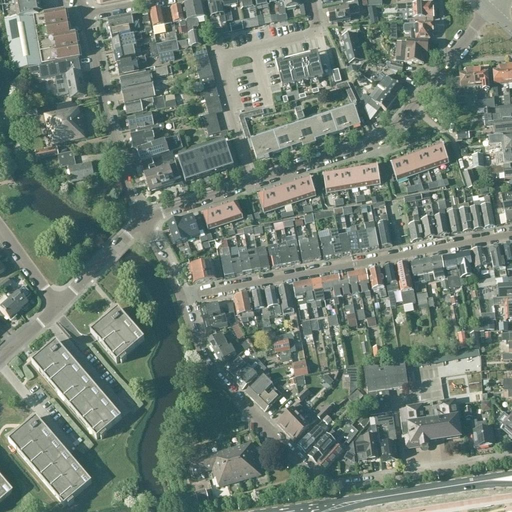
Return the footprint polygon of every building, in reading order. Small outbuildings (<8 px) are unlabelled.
[(5,22),(42,16),(41,13),(44,13),(42,0),(4,0),(6,8),(3,8),(5,22)] [(216,18),(220,18),(221,26),(227,24),(226,17),(222,0),(218,0),(207,2),(211,19),(216,18)] [(236,0),(222,0),(226,17),(227,23),(232,22),(230,9),(238,7),(236,0)] [(255,12),(253,4),(252,0),(238,0),(241,12),(249,10),(250,13),(255,12)] [(284,0),(285,4),(284,4),(285,11),(300,8),(299,1),(297,2),(296,0),(284,0)] [(360,14),(358,2),(343,5),(344,10),(328,13),(331,25),(351,21),(350,16),(360,14)] [(203,3),(183,7),(188,34),(194,33),(193,29),(199,28),(197,21),(206,19),(203,3)] [(413,8),(413,5),(400,6),(400,12),(406,12),(407,23),(414,22),(414,23),(433,22),(433,13),(432,13),(431,8),(413,8)] [(173,10),(171,10),(174,25),(180,24),(181,29),(186,28),(182,8),(177,9),(176,8),(173,8),(173,10)] [(169,9),(150,13),(153,29),(172,25),(169,9)] [(63,12),(42,16),(5,22),(14,73),(30,69),(43,67),(38,41),(69,36),(65,11),(63,12)] [(260,14),(254,16),(256,23),(263,21),(260,14)] [(108,21),(110,31),(133,26),(131,17),(108,21)] [(110,31),(112,41),(133,37),(132,31),(134,31),(133,26),(110,31)] [(411,43),(430,42),(430,34),(433,34),(432,26),(405,27),(403,29),(404,34),(405,36),(411,35),(411,43)] [(191,49),(201,47),(199,34),(189,36),(191,49)] [(43,67),(73,61),(80,59),(75,35),(69,36),(38,41),(43,67)] [(353,35),(344,38),(351,64),(360,62),(357,50),(359,50),(357,41),(355,41),(353,35)] [(114,53),(134,49),(136,48),(135,43),(142,41),(140,36),(134,38),(133,37),(112,41),(114,53)] [(177,42),(157,46),(159,56),(179,52),(177,42)] [(428,46),(397,43),(396,63),(423,65),(424,58),(427,59),(428,46)] [(116,63),(117,65),(142,60),(141,54),(135,55),(134,49),(114,53),(115,57),(113,57),(114,63),(116,63)] [(195,62),(208,59),(207,53),(193,56),(195,62)] [(173,54),(160,57),(161,65),(175,62),(173,54)] [(310,55),(283,62),(276,64),(276,65),(283,63),(284,65),(277,67),(282,89),(323,79),(318,57),(311,58),(310,56),(317,54),(310,55)] [(145,59),(142,60),(117,65),(119,77),(138,73),(137,66),(146,64),(145,59)] [(210,65),(208,59),(195,62),(196,69),(210,65)] [(42,81),(55,79),(81,74),(79,61),(73,62),(73,61),(43,67),(30,69),(32,76),(41,74),(42,81)] [(386,68),(387,68),(390,70),(389,71),(402,74),(404,68),(391,64),(387,63),(386,68)] [(196,69),(198,75),(212,72),(210,65),(196,69)] [(355,67),(347,70),(352,81),(357,73),(355,67)] [(166,69),(155,71),(156,79),(168,77),(166,69)] [(391,82),(395,76),(385,69),(381,76),(391,82)] [(509,86),(507,71),(494,73),(495,85),(501,85),(501,87),(509,86)] [(212,72),(198,75),(200,81),(213,78),(212,72)] [(267,87),(279,84),(277,72),(265,75),(267,87)] [(487,73),(474,75),(475,89),(483,89),(483,92),(489,91),(487,73)] [(81,74),(55,79),(59,96),(69,94),(71,101),(86,98),(81,74)] [(120,81),(122,93),(153,87),(150,75),(120,81)] [(468,90),(475,89),(474,75),(460,76),(460,79),(455,80),(453,107),(466,106),(464,95),(468,94),(468,90)] [(370,82),(381,90),(395,102),(403,91),(393,83),(389,87),(374,76),(370,82)] [(200,81),(202,90),(215,86),(213,78),(200,81)] [(215,86),(202,90),(204,96),(217,92),(215,86)] [(155,99),(153,87),(122,93),(125,105),(155,99)] [(386,113),(395,102),(381,90),(372,101),(371,101),(367,106),(374,111),(372,113),(375,115),(381,108),(386,113)] [(219,99),(217,92),(204,96),(205,102),(219,99)] [(174,96),(125,106),(127,116),(147,112),(146,109),(156,107),(157,112),(176,108),(175,102),(174,96)] [(221,106),(219,99),(205,102),(207,110),(221,106)] [(207,110),(209,117),(216,115),(222,113),(221,106),(207,110)] [(501,115),(491,116),(492,124),(503,123),(503,121),(511,119),(511,107),(500,109),(501,115)] [(52,148),(85,141),(79,109),(43,116),(48,140),(50,139),(52,148)] [(355,109),(343,112),(350,132),(361,128),(355,109)] [(300,126),(296,127),(303,147),(304,149),(317,145),(316,142),(309,123),(306,124),(302,111),(295,113),(300,126)] [(343,112),(332,116),(338,135),(350,132),(343,112)] [(131,132),(158,127),(155,115),(128,120),(130,133),(131,132)] [(203,118),(205,125),(217,122),(216,115),(209,117),(203,118)] [(327,139),(338,135),(332,116),(321,120),(327,139)] [(491,116),(484,117),(485,130),(494,129),(495,137),(511,134),(511,122),(503,123),(492,124),(491,116)] [(321,120),(309,123),(316,142),(327,139),(321,120)] [(217,122),(205,125),(207,131),(219,128),(217,122)] [(131,132),(132,134),(132,136),(131,136),(134,149),(155,145),(153,136),(164,130),(164,127),(163,126),(158,127),(131,132)] [(296,127),(285,131),(291,150),(303,147),(296,127)] [(221,134),(219,128),(207,131),(208,137),(221,134)] [(285,131),(274,135),(280,154),(291,150),(285,131)] [(274,135),(262,138),(268,157),(280,154),(274,135)] [(179,137),(155,145),(137,151),(142,164),(183,151),(179,137)] [(501,137),(488,138),(489,146),(501,146),(502,155),(504,154),(511,153),(511,139),(502,141),(501,137)] [(257,161),(268,157),(262,138),(251,142),(257,161)] [(226,145),(178,160),(186,184),(234,169),(226,145)] [(439,145),(430,148),(436,166),(445,163),(439,145)] [(426,170),(436,166),(430,148),(420,151),(426,170)] [(59,157),(57,149),(45,151),(45,150),(35,152),(35,154),(33,154),(35,162),(37,161),(59,157)] [(420,151),(410,154),(416,173),(426,170),(420,151)] [(503,164),(495,165),(496,169),(510,168),(510,166),(511,165),(511,153),(504,154),(505,165),(503,166),(503,164)] [(406,176),(416,173),(410,154),(400,158),(406,176)] [(61,171),(69,169),(72,184),(94,179),(91,165),(76,169),(73,155),(58,158),(61,171)] [(473,170),(484,169),(483,156),(472,157),(473,170)] [(400,158),(390,161),(396,180),(406,176),(400,158)] [(150,194),(162,190),(156,173),(151,174),(149,169),(155,167),(153,161),(142,165),(145,176),(144,176),(150,194)] [(165,170),(156,173),(162,190),(174,186),(171,175),(178,173),(174,161),(163,164),(165,170)] [(376,163),(366,166),(371,185),(381,182),(376,163)] [(360,187),(371,185),(366,166),(356,168),(360,187)] [(496,169),(492,169),(493,176),(504,175),(505,181),(511,180),(511,167),(510,168),(496,169)] [(350,190),(360,187),(356,168),(346,171),(350,190)] [(340,192),(350,190),(346,171),(335,173),(340,192)] [(471,172),(463,175),(469,190),(477,187),(471,172)] [(330,195),(340,192),(335,173),(325,176),(330,195)] [(307,180),(297,183),(303,201),(313,198),(307,180)] [(293,205),(303,201),(297,183),(287,186),(293,205)] [(287,186),(277,190),(283,208),(293,205),(287,186)] [(273,212),(283,208),(277,190),(267,193),(273,212)] [(267,193),(257,197),(263,215),(273,212),(267,193)] [(496,217),(505,215),(511,213),(511,194),(501,196),(504,210),(495,212),(496,217)] [(452,237),(462,235),(456,201),(454,201),(454,199),(450,199),(452,208),(452,210),(447,211),(452,237)] [(483,209),(480,209),(484,231),(495,229),(489,199),(481,200),(483,209)] [(473,233),(469,211),(468,205),(460,207),(459,204),(460,204),(459,202),(458,201),(456,201),(462,235),(473,233)] [(238,203),(226,207),(232,224),(244,220),(238,203)] [(475,210),(469,211),(473,233),(484,231),(480,209),(479,203),(474,204),(475,210)] [(221,228),(232,224),(226,207),(215,211),(221,228)] [(437,239),(433,221),(431,207),(426,208),(428,222),(421,223),(425,242),(437,239)] [(342,210),(334,211),(334,214),(335,218),(335,219),(344,218),(342,210)] [(415,226),(409,227),(412,244),(423,242),(419,220),(417,210),(412,210),(415,226)] [(215,211),(204,215),(209,232),(221,228),(215,211)] [(440,219),(433,221),(437,239),(449,237),(444,212),(439,213),(440,219)] [(303,225),(311,225),(311,216),(302,216),(303,225)] [(194,240),(199,238),(192,218),(180,222),(187,242),(194,240)] [(379,232),(382,250),(393,248),(387,218),(381,219),(382,224),(378,225),(379,232)] [(187,242),(180,222),(168,226),(175,246),(187,242)] [(373,226),(365,227),(369,253),(378,251),(373,226)] [(360,254),(369,253),(365,227),(355,229),(360,254)] [(360,254),(355,229),(351,230),(352,237),(348,238),(351,256),(360,254)] [(328,234),(328,235),(333,259),(342,258),(338,239),(337,232),(328,234)] [(339,239),(338,239),(342,258),(351,256),(348,238),(347,232),(338,233),(339,239)] [(314,241),(308,242),(312,263),(321,262),(317,240),(316,235),(313,236),(314,241)] [(324,261),(333,259),(328,235),(319,237),(324,261)] [(282,246),(277,247),(282,269),(291,268),(286,240),(285,237),(281,238),(282,246)] [(295,238),(286,240),(291,268),(300,266),(295,238)] [(302,265),(312,263),(308,242),(298,244),(302,265)] [(511,244),(503,247),(507,272),(511,271),(511,268),(511,263),(511,262),(511,244)] [(272,271),(282,269),(277,247),(268,249),(272,271)] [(490,249),(493,265),(494,272),(500,271),(501,277),(505,276),(504,272),(505,272),(501,247),(490,249)] [(242,277),(239,258),(237,249),(228,251),(234,279),(242,277)] [(483,251),(486,265),(485,265),(486,266),(493,265),(490,249),(483,251)] [(265,250),(256,252),(260,274),(269,272),(265,250)] [(234,279),(228,251),(222,252),(223,257),(220,258),(224,280),(234,279)] [(481,266),(485,265),(486,265),(483,251),(471,253),(475,270),(481,268),(481,266)] [(247,253),(247,256),(251,275),(260,274),(256,252),(247,253)] [(475,285),(474,279),(473,273),(472,270),(469,253),(457,255),(463,288),(475,285)] [(247,256),(239,258),(242,277),(251,275),(247,256)] [(461,288),(455,256),(443,258),(449,290),(461,288)] [(441,259),(430,261),(433,275),(435,282),(445,280),(441,259)] [(430,261),(421,263),(425,284),(425,285),(430,284),(429,276),(433,275),(430,261)] [(223,280),(221,270),(219,262),(205,265),(205,263),(202,263),(202,265),(190,268),(193,286),(223,280)] [(422,285),(425,284),(421,263),(410,265),(414,285),(422,283),(422,285)] [(408,265),(396,268),(404,307),(415,304),(408,265)] [(394,268),(383,270),(390,302),(391,309),(396,308),(393,293),(399,292),(394,268)] [(381,270),(369,273),(372,292),(380,290),(381,299),(387,298),(381,270)] [(367,273),(357,275),(361,296),(365,295),(366,300),(371,299),(370,294),(371,294),(367,273)] [(357,275),(348,277),(352,298),(361,296),(357,275)] [(339,279),(343,300),(352,298),(348,277),(339,279)] [(339,301),(343,300),(339,279),(330,280),(334,301),(335,308),(340,307),(339,301)] [(330,280),(321,282),(325,302),(334,301),(330,280)] [(495,280),(477,283),(478,289),(496,286),(495,280)] [(0,293),(0,294),(11,286),(7,281),(0,285),(0,293)] [(312,284),(317,309),(317,311),(322,310),(321,304),(325,304),(325,302),(321,282),(312,284)] [(303,285),(307,306),(307,307),(311,306),(312,310),(317,309),(312,284),(303,285)] [(498,300),(511,299),(511,284),(503,285),(503,286),(498,286),(498,300)] [(307,306),(303,285),(294,287),(298,308),(307,306)] [(290,288),(278,290),(282,314),(283,314),(283,318),(294,316),(294,312),(290,288)] [(1,294),(8,302),(18,313),(21,311),(22,311),(28,306),(17,294),(13,298),(6,290),(1,294)] [(267,310),(268,310),(274,309),(276,316),(281,315),(279,307),(275,291),(264,293),(267,310)] [(270,321),(268,310),(267,310),(264,293),(250,296),(254,312),(261,311),(263,322),(270,321)] [(239,320),(236,320),(237,325),(242,324),(242,325),(249,323),(248,320),(254,319),(249,296),(234,299),(238,317),(239,320)] [(15,316),(18,313),(8,302),(4,298),(0,302),(0,311),(9,323),(16,317),(15,316)] [(511,299),(498,300),(492,300),(493,308),(500,307),(508,307),(509,313),(508,313),(509,319),(511,318),(511,299)] [(203,322),(221,318),(218,304),(210,306),(200,309),(203,322)] [(125,319),(118,311),(93,332),(91,334),(91,335),(97,342),(117,365),(120,363),(122,365),(127,360),(125,358),(145,342),(125,319)] [(365,321),(364,311),(356,313),(358,323),(365,321)] [(354,316),(346,317),(348,326),(355,325),(354,316)] [(225,317),(221,318),(203,322),(207,335),(216,333),(216,332),(228,329),(225,317)] [(328,319),(328,320),(329,329),(338,327),(337,317),(328,319)] [(373,319),(366,320),(367,329),(375,328),(373,319)] [(329,329),(328,320),(321,321),(323,330),(329,329)] [(310,323),(311,333),(319,332),(318,322),(310,323)] [(312,337),(311,333),(310,323),(302,325),(304,338),(312,337)] [(241,333),(239,327),(238,327),(235,328),(233,329),(238,341),(244,338),(241,333)] [(485,339),(484,333),(483,328),(469,330),(470,336),(472,350),(480,349),(478,340),(485,339)] [(215,354),(230,346),(231,345),(229,340),(227,339),(224,340),(221,335),(208,342),(215,354)] [(509,348),(510,356),(511,356),(511,335),(501,336),(502,344),(506,344),(506,348),(509,348)] [(458,339),(461,351),(466,350),(464,338),(458,339)] [(276,344),(273,344),(275,354),(289,352),(288,344),(287,341),(276,344)] [(315,351),(322,348),(320,341),(312,344),(315,351)] [(250,348),(247,343),(241,347),(245,352),(250,348)] [(32,365),(90,432),(97,441),(100,439),(102,441),(107,436),(105,434),(107,432),(122,420),(121,420),(66,355),(57,344),(35,362),(32,365)] [(236,357),(230,346),(215,354),(222,366),(230,361),(230,360),(236,357)] [(382,349),(374,350),(376,366),(384,364),(382,349)] [(282,354),(284,363),(291,362),(289,352),(282,354)] [(224,371),(234,381),(248,368),(255,363),(254,363),(258,359),(255,354),(243,364),(238,359),(233,364),(232,364),(224,371)] [(295,379),(308,377),(305,362),(292,365),(295,379)] [(364,371),(371,417),(392,414),(389,392),(408,390),(405,365),(364,371)] [(253,374),(248,368),(234,381),(243,392),(252,384),(252,383),(257,378),(258,379),(266,371),(262,366),(253,374)] [(304,378),(296,380),(298,387),(305,386),(304,378)] [(246,395),(256,404),(271,389),(266,384),(265,386),(260,381),(246,395)] [(273,388),(271,389),(256,404),(266,414),(282,397),(273,388)] [(296,399),(301,404),(310,396),(305,390),(296,399)] [(354,406),(362,397),(356,392),(348,400),(354,406)] [(401,428),(402,432),(404,450),(421,448),(421,450),(428,449),(427,444),(460,440),(455,403),(441,405),(441,408),(422,411),(422,409),(400,412),(403,428),(401,428)] [(277,426),(285,435),(307,415),(299,406),(277,426)] [(328,409),(318,419),(322,424),(324,422),(328,418),(333,413),(328,409)] [(511,421),(510,420),(504,414),(497,422),(494,422),(495,432),(502,431),(509,436),(509,439),(511,440),(511,421)] [(316,424),(307,415),(285,435),(294,444),(316,424)] [(69,457),(37,420),(22,432),(10,443),(9,443),(64,508),(67,506),(69,508),(75,504),(73,501),(92,485),(69,457)] [(477,423),(470,424),(474,449),(493,447),(491,431),(488,432),(487,424),(477,425),(477,423)] [(336,446),(317,466),(325,473),(335,462),(343,453),(340,450),(347,443),(349,445),(359,434),(353,428),(349,432),(349,433),(337,445),(336,446)] [(317,429),(297,448),(306,455),(327,435),(325,433),(323,435),(317,429)] [(319,447),(309,458),(317,466),(336,446),(335,445),(340,439),(333,433),(319,447)] [(388,446),(381,447),(382,457),(383,464),(396,462),(393,442),(396,441),(395,433),(388,434),(389,442),(387,443),(388,446)] [(377,458),(382,457),(381,447),(376,448),(374,436),(363,438),(364,444),(355,445),(357,456),(365,455),(366,461),(377,460),(377,458)] [(241,448),(246,464),(256,461),(254,454),(255,453),(256,451),(256,449),(254,448),(253,449),(252,445),(241,448)] [(241,448),(231,451),(235,467),(246,464),(241,448)] [(225,470),(235,467),(231,451),(220,454),(225,470)] [(215,473),(225,470),(220,454),(210,457),(215,473)] [(210,457),(200,460),(204,474),(212,472),(213,474),(215,473),(210,457)] [(194,477),(204,474),(200,460),(190,463),(194,477)] [(256,461),(246,464),(250,480),(261,477),(256,461)] [(246,464),(235,467),(240,483),(250,480),(246,464)] [(240,483),(235,467),(225,470),(230,486),(240,483)] [(219,489),(230,486),(225,470),(215,473),(213,474),(215,481),(217,480),(219,489)] [(0,504),(11,495),(0,482),(0,504)] [(206,491),(195,495),(198,506),(209,502),(206,491)]
